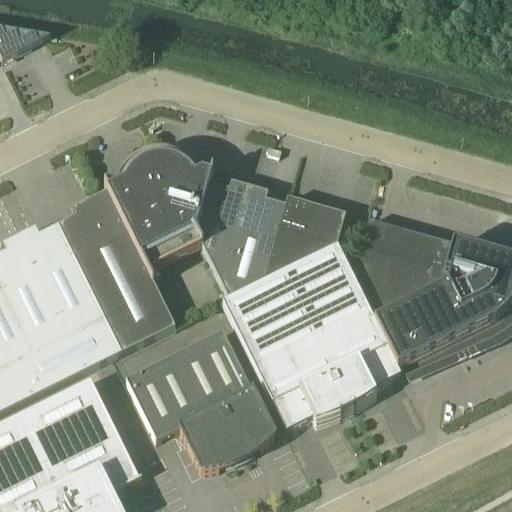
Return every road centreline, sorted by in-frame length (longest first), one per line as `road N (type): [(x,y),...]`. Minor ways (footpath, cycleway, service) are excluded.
road 1 (unclassified): [(0,163),(158,86),(511,185)]
road 2 (unclassified): [(511,428),(343,511)]
